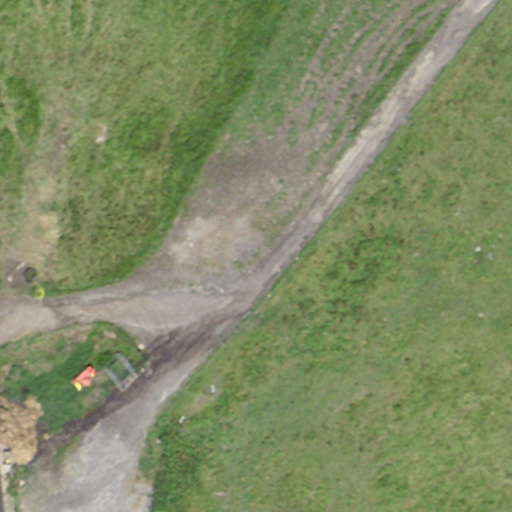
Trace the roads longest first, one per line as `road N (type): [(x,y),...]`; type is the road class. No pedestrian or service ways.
road 1 (track): [(489,0),(296,236),(219,308),(0,329)]
road 2 (track): [(219,308),(40,511)]
